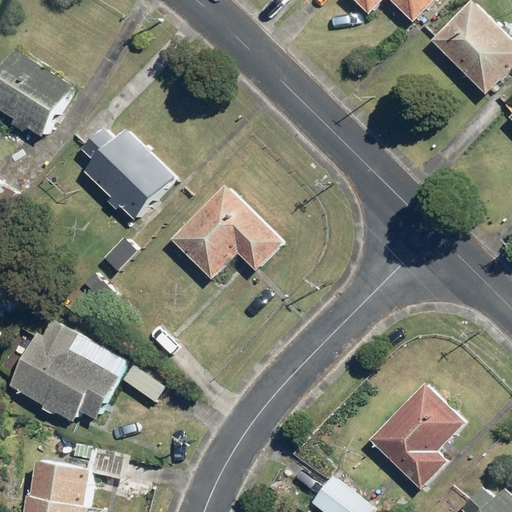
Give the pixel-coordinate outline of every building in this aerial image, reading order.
[(388,0),(416,26),(441,0),(354,0),(372,17),(388,0)] [(511,77),(511,39),(477,5),(436,46),(491,99),(511,77)] [(0,79),(0,110),(17,122),(13,128),(24,135),(28,128),(47,141),(79,92),(17,53),(0,79)] [(87,174),(114,200),(110,205),(119,214),(123,209),(139,224),(181,181),(129,131),(119,142),(110,133),(88,155),(97,164),(87,174)] [(0,224),(19,195),(0,182),(0,224)] [(234,189),(176,242),(215,284),(243,258),(258,274),(287,247),(234,189)] [(121,299),(100,277),(87,290),(108,312),(121,299)] [(0,319),(17,294),(0,281),(0,319)] [(132,362),(49,317),(11,389),(78,426),(83,418),(98,426),(132,362)] [(170,387),(137,365),(126,383),(159,404),(170,387)] [(427,386),(373,440),(424,491),(451,465),(441,455),(469,427),(427,386)] [(102,452),(97,475),(131,482),(136,459),(102,452)] [(97,472),(42,462),(32,511),(90,511),(97,475),(97,472)] [(376,511),(377,511),(333,477),(312,505),(320,511),(376,511)] [(511,511),(511,494),(508,491),(499,500),(481,482),(454,510),(456,511),(511,511)]
